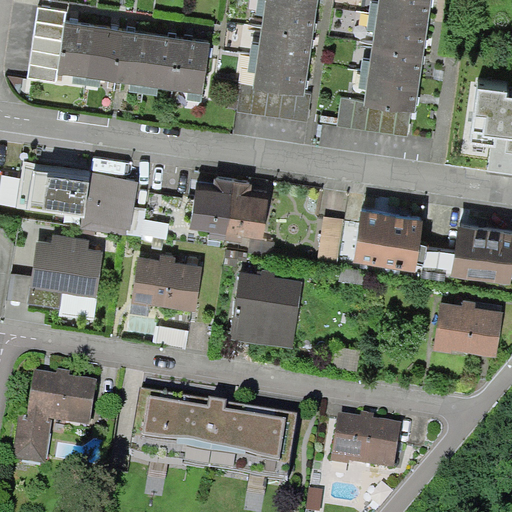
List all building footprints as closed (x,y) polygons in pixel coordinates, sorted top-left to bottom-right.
[(296,0),(265,0),(262,25),(309,31),(313,2),(296,0)] [(379,0),(377,12),(424,19),(426,0),(379,0)] [(37,5),(34,20),(63,24),(64,19),(65,9),(37,5)] [(377,12),(373,41),(420,48),(424,19),(377,12)] [(92,23),(64,19),(63,24),(61,38),(59,52),(57,66),(86,70),(92,23)] [(34,20),(32,34),(61,38),(63,24),(34,20)] [(121,28),(92,23),(86,70),(114,74),(121,28)] [(262,25),(258,53),(305,60),(309,31),(262,25)] [(150,32),(121,28),(114,74),(143,78),(150,32)] [(179,36),(150,32),(143,78),(172,83),(179,36)] [(32,34),(30,48),(59,52),(61,38),(32,34)] [(208,40),(179,36),(172,83),(201,87),(208,40)] [(373,41),(369,70),(416,77),(420,48),(373,41)] [(30,48),(28,62),(57,66),(59,52),(30,48)] [(258,53),(254,83),(300,89),(305,60),(258,53)] [(28,62),(26,76),(55,80),(57,66),(28,62)] [(369,70),(365,99),(410,106),(411,106),(416,77),(369,70)] [(254,83),(240,81),(236,109),(307,120),(311,91),(300,89),(254,83)] [(511,88),(500,86),(493,131),(511,134),(511,88)] [(365,99),(339,96),(334,124),(405,134),(410,106),(365,99)] [(87,172),(79,226),(139,234),(143,207),(130,205),(134,178),(87,172)] [(189,221),(209,224),(208,231),(223,234),(231,178),(215,176),(214,183),(195,180),(189,221)] [(238,236),(239,229),(259,231),(265,191),(247,188),(248,181),(231,178),(223,234),(238,236)] [(419,216),(360,208),(353,252),(413,260),(419,216)] [(511,243),(511,229),(459,222),(452,266),(508,274),(511,243)] [(98,250),(38,241),(31,284),(46,287),(47,281),(93,288),(98,250)] [(200,265),(139,256),(133,300),(148,302),(148,297),(194,304),(200,265)] [(340,276),(361,279),(363,269),(341,266),(340,276)] [(266,338),(291,341),(300,280),(239,271),(230,330),(266,335),(266,338)] [(501,310),(440,301),(434,344),(449,347),(450,342),(496,348),(501,310)] [(13,457),(19,458),(40,462),(48,417),(88,424),(94,385),(33,375),(25,423),(20,422),(13,457)] [(226,399),(209,396),(207,405),(149,395),(142,437),(279,460),(286,417),(224,407),(226,399)] [(398,427),(338,418),(331,462),(346,464),(347,459),(393,466),(398,427)]
